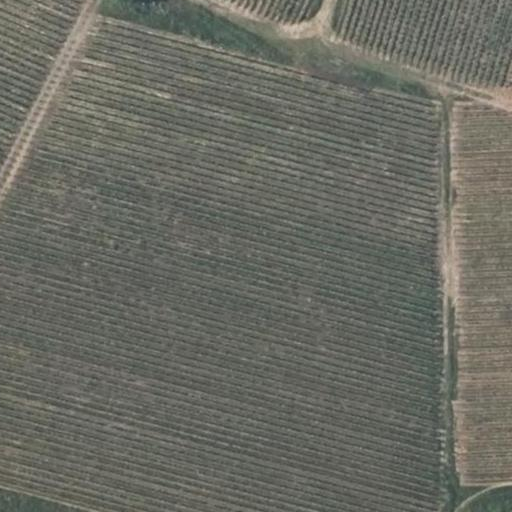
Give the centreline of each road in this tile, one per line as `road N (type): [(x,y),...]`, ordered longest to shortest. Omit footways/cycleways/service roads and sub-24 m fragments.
road 1 (track): [(438,73),(447,506)]
road 2 (track): [(89,16),(165,34),(274,39),(320,32)]
road 3 (track): [(98,0),(0,197)]
road 4 (track): [(511,100),(320,32)]
